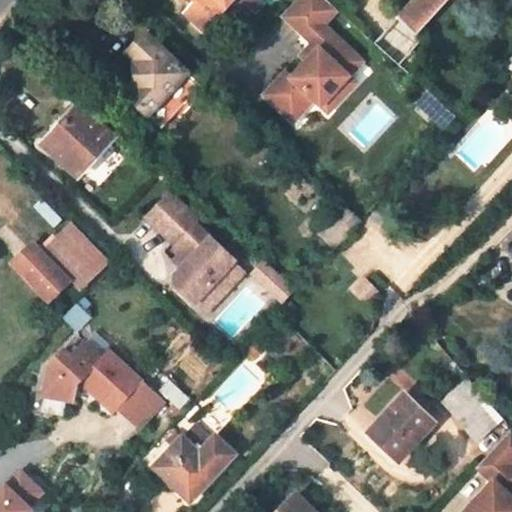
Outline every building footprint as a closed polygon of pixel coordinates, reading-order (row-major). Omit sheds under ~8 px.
[(192,0),(195,2),(184,14),(203,31),(230,2),(245,14),(250,9),(254,12),(263,3),(259,0),(192,0)] [(337,10),(326,0),(300,0),(284,18),(313,44),(319,49),(308,62),(292,78),(287,73),(266,96),(294,122),(315,100),(329,113),(344,97),(336,90),(349,76),(340,68),(354,53),(323,25),(337,10)] [(416,34),(446,0),(415,0),(375,44),(409,76),(424,59),(413,49),(422,39),(416,34)] [(206,91),(144,35),(127,54),(139,65),(139,86),(128,98),(161,129),(173,116),(179,121),(206,91)] [(319,49),(313,44),(302,56),(308,62),(319,49)] [(363,61),(354,53),(340,68),(349,76),(363,61)] [(357,83),(349,76),(336,90),(344,97),(357,83)] [(114,137),(77,103),(40,144),(77,178),(114,137)] [(178,257),(187,264),(182,269),(174,277),(175,287),(193,304),(231,263),(233,261),(196,227),(200,223),(169,195),(146,220),(176,248),(173,251),(178,257)] [(332,245),(358,219),(347,208),(321,234),(332,245)] [(41,242),(84,286),(110,261),(67,217),(41,242)] [(68,281),(30,245),(12,265),(49,301),(68,281)] [(174,262),(182,269),(187,264),(178,257),(174,262)] [(285,299),(295,282),(259,261),(249,278),(285,299)] [(195,302),(206,313),(242,274),(231,263),(195,302)] [(109,349),(93,333),(86,340),(103,356),(109,349)] [(481,350),(470,339),(451,356),(461,368),(481,350)] [(80,379),(113,412),(120,405),(142,426),(166,403),(109,349),(103,356),(86,340),(72,355),(64,349),(49,364),(41,394),(72,402),(76,384),(80,379)] [(466,379),(441,404),(478,443),(502,421),(466,379)] [(189,400),(170,381),(161,392),(180,410),(189,400)] [(433,423),(404,395),(366,435),(396,463),(433,423)] [(201,445),(212,427),(196,417),(185,435),(201,445)] [(511,462),(511,432),(510,430),(477,466),(492,480),(463,511),(511,511),(511,497),(509,495),(511,492),(511,465),(510,464),(511,462)] [(231,455),(213,438),(196,454),(181,440),(158,464),(177,482),(173,487),(189,501),(231,455)] [(0,511),(29,511),(48,493),(18,464),(0,483),(0,511)] [(154,468),(173,487),(177,482),(158,464),(154,468)] [(311,511),(295,496),(279,511),(311,511)]
